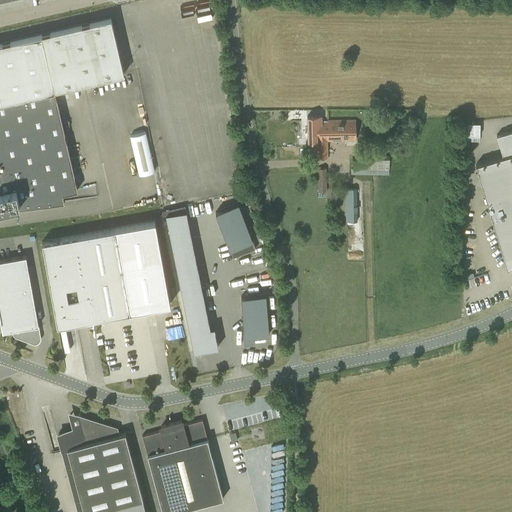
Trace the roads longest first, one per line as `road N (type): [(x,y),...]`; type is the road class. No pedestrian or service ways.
road 1 (unclassified): [(295,372),(290,279),(247,124),(231,0)]
road 2 (secondary): [(0,358),(138,404),(295,372)]
road 3 (secondary): [(295,372),(411,349),(511,313)]
